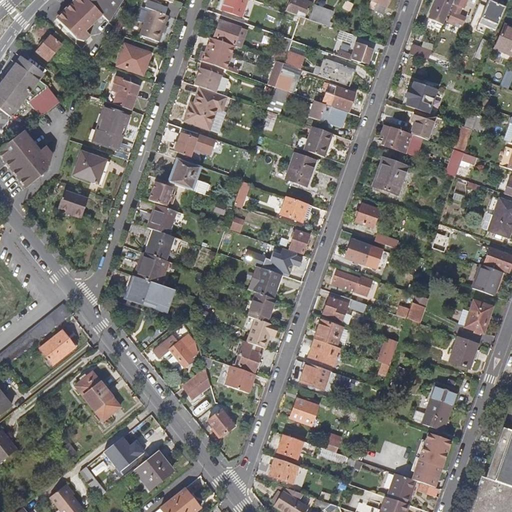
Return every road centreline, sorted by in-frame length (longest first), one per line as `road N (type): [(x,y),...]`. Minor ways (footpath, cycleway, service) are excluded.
road 1 (residential): [(231,492),(409,0)]
road 2 (residential): [(197,0),(88,314)]
road 3 (residential): [(231,492),(88,314)]
road 4 (residential): [(511,314),(443,511)]
road 5 (residential): [(88,314),(0,206)]
